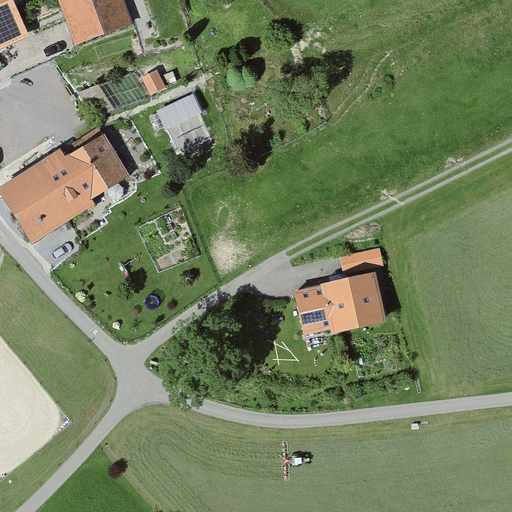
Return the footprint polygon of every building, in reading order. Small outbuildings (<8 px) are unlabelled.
[(0,0),(0,47),(28,35),(11,0),(0,0)] [(122,0),(59,0),(76,45),(132,25),(122,0)] [(158,71),(143,78),(151,96),(166,89),(158,71)] [(193,95),(158,112),(167,131),(202,114),(193,95)] [(98,128),(0,188),(0,193),(32,245),(96,205),(92,199),(128,177),(98,128)] [(383,263),(380,247),(339,254),(342,270),(383,263)] [(386,322),(375,273),(320,285),(320,287),(295,293),(304,335),(332,329),(333,334),(386,322)]
